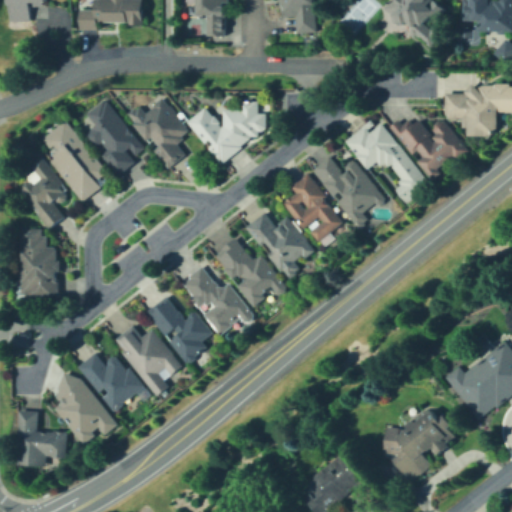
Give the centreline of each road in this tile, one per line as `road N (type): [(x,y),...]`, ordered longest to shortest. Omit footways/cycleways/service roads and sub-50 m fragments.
road 1 (residential): [(53,330),(368,91)]
road 2 (residential): [(348,65),(106,65),(12,104)]
road 3 (tertiary): [(57,511),(147,457),(314,323)]
road 4 (tertiary): [(314,323),(511,162)]
road 5 (residential): [(219,204),(146,196),(96,232),(94,303)]
